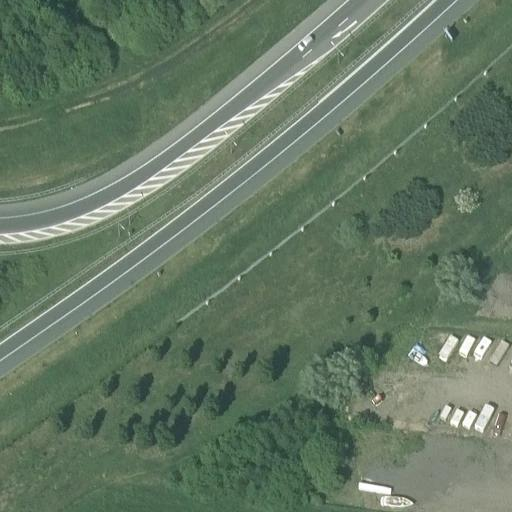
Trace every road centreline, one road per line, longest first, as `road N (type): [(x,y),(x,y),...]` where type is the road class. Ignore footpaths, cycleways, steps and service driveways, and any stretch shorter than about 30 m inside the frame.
road 1 (motorway): [(0,355),(176,232),(355,88),(449,0)]
road 2 (motorway): [(367,0),(121,194),(77,216),(0,234)]
